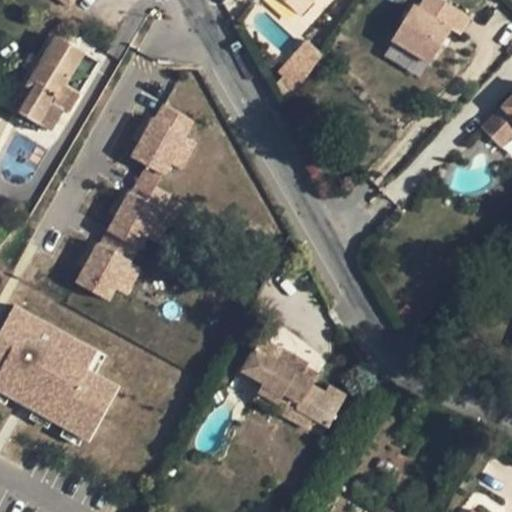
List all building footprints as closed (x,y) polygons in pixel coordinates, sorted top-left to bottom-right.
[(314,0),(283,0),(300,16),(314,0)] [(469,16),(444,0),(423,0),(419,8),(452,28),(459,33),(469,16)] [(393,38),(431,62),(452,28),(419,8),(414,5),(393,38)] [(34,91),(21,111),(51,129),(64,109),(69,112),(80,94),(65,85),(85,52),(56,35),(26,86),(34,91)] [(323,54),(308,40),(279,73),(298,90),(323,54)] [(390,45),(385,58),(421,73),(426,61),(390,45)] [(134,149),(166,167),(173,154),(183,160),(199,133),(188,127),(197,112),(166,95),(177,77),(154,64),(135,97),(149,105),(133,132),(140,136),(134,149)] [(511,89),(478,124),(501,147),(511,135),(511,89)] [(79,277),(110,295),(117,282),(127,288),(143,262),(132,256),(140,242),(142,242),(149,229),(160,235),(176,208),(165,202),(172,188),(142,171),(140,174),(118,161),(112,172),(125,180),(110,207),(117,211),(109,226),(87,213),(80,225),(93,232),(78,259),(86,264),(79,277)] [(0,371),(0,382),(91,435),(121,383),(90,363),(98,349),(15,301),(0,328),(0,371),(0,372),(0,371)] [(309,364),(261,338),(255,348),(253,347),(241,369),(264,381),(254,399),(275,410),(281,399),(314,418),(329,426),(347,395),(329,385),(325,392),(313,385),(315,381),(303,374),(307,367),(309,364)] [(319,374),(307,367),(303,374),(315,381),(319,374)] [(314,418),(281,399),(275,410),(308,429),(314,418)]
